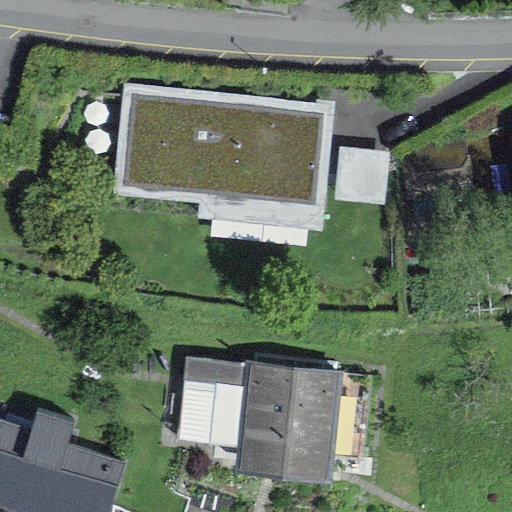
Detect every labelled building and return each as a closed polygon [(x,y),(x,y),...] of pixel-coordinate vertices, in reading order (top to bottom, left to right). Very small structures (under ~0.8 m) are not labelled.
[(334,102),(122,82),(111,194),(197,202),(196,218),(322,230),(334,102)] [(413,197),(415,217),(464,212),(462,191),(474,190),(467,133),(400,140),(407,197),(413,197)] [(358,221),(380,223),(388,150),(339,145),(333,198),(360,200),(358,221)] [(337,361),(254,352),(253,360),(245,359),(245,363),(185,356),(177,439),(236,445),(233,471),(331,481),(333,456),(363,459),(372,375),(342,372),(342,369),(336,369),(337,361)] [(65,442),(73,419),(36,407),(32,421),(5,412),(3,420),(0,419),(0,511),(133,511),(134,511),(112,504),(126,462),(65,442)]
